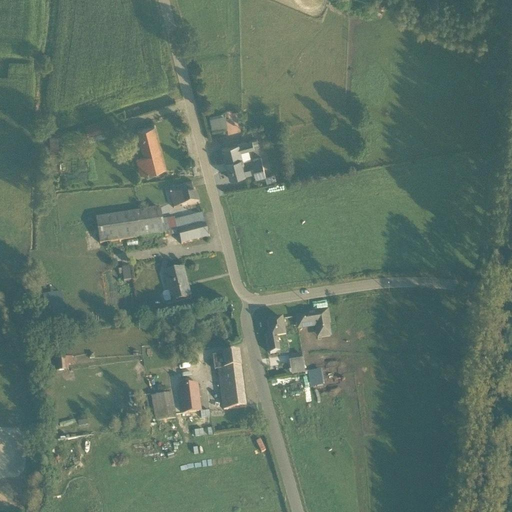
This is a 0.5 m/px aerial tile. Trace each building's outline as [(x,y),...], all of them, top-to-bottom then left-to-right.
[(223,113),(208,116),(211,129),(226,125),(223,113)] [(84,125),(89,142),(106,137),(101,120),(84,125)] [(136,131),(142,156),(136,157),(140,174),(165,167),(155,126),(136,131)] [(58,136),(49,136),(49,153),(57,153),(58,136)] [(242,159),(240,151),(259,146),(257,137),(220,146),(228,179),(244,175),(244,173),(254,170),(256,177),(266,175),(261,155),(242,159)] [(199,205),(191,179),(173,184),(174,190),(164,192),(170,213),(199,205)] [(177,239),(180,247),(208,240),(202,217),(175,224),(175,221),(161,223),(159,212),(97,222),(101,247),(163,238),(164,241),(177,239)] [(189,301),(183,272),(162,277),(166,295),(162,296),(164,307),(189,301)] [(53,322),(81,319),(78,294),(42,298),(46,330),(54,329),(53,322)] [(313,317),(296,320),(298,331),(316,329),(318,341),(329,339),(327,326),(329,326),(327,313),(313,315),(313,317)] [(288,357),(281,323),(268,325),(270,337),(266,338),(270,358),(278,356),(278,359),(288,357)] [(247,410),(240,356),(212,359),(214,373),(217,372),(222,413),(247,410)] [(300,358),(289,360),(293,381),(304,378),(300,358)] [(309,372),(310,388),(323,388),(322,372),(309,372)] [(201,415),(198,387),(179,389),(182,417),(201,415)] [(171,396),(150,400),(155,425),(175,421),(171,396)]
